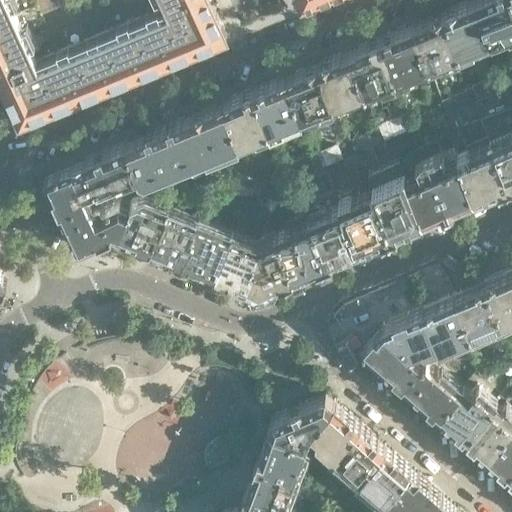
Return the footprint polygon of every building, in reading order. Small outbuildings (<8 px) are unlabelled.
[(0,0),(0,75),(20,118),(227,33),(212,0),(0,0)] [(491,34),(477,0),(464,0),(444,8),(462,53),(476,47),(474,41),(491,34)] [(511,32),(511,0),(477,0),(491,34),(509,27),(511,33),(511,32)] [(462,53),(444,8),(412,21),(428,60),(446,53),(448,59),(462,53)] [(428,60),(412,21),(381,34),(399,79),(413,73),(411,67),(428,60)] [(399,79),(381,34),(349,47),(365,86),(383,79),(385,84),(399,79)] [(365,86),(349,47),(317,60),(336,105),(350,99),(348,93),(365,86)] [(336,105),(317,60),(286,73),(302,112),(319,105),(322,110),(336,105)] [(302,112),(286,73),(254,86),(273,130),(287,125),(284,119),(302,112)] [(511,81),(507,73),(497,77),(501,86),(511,81)] [(273,130),(254,86),(223,99),(239,138),(256,131),(258,136),(273,130)] [(458,104),(455,96),(445,100),(448,108),(458,104)] [(442,121),(475,107),(472,98),(458,104),(448,108),(439,112),(442,121)] [(239,138),(223,99),(191,112),(207,151),(209,156),(223,151),(221,145),(239,138)] [(448,108),(445,100),(434,104),(438,113),(439,112),(448,108)] [(511,105),(511,103),(479,117),(490,142),(507,181),(511,178),(511,105)] [(207,151),(191,112),(160,125),(175,162),(180,160),(181,162),(207,151)] [(507,181),(490,142),(468,151),(467,146),(471,144),(463,124),(447,131),(457,156),(474,195),(475,195),(475,194),(482,191),(482,192),(484,191),(487,192),(491,191),(491,187),(496,185),(498,184),(498,185),(500,184),(500,183),(504,181),(504,182),(507,181)] [(176,164),(175,162),(160,125),(128,138),(140,169),(142,173),(148,175),(176,164)] [(140,169),(128,138),(72,161),(83,188),(85,187),(116,174),(118,178),(140,169)] [(474,195),(457,156),(444,162),(435,140),(422,146),(448,206),(450,205),(449,204),(456,201),(457,202),(474,195)] [(448,206),(422,146),(409,151),(419,173),(406,178),(423,217),(440,210),(440,209),(446,206),(446,207),(448,206)] [(92,203),(85,187),(83,188),(72,161),(45,172),(66,220),(94,207),(92,203)] [(325,172),(321,164),(310,168),(314,177),(325,172)] [(260,190),(254,176),(216,172),(222,188),(225,188),(240,189),(257,191),(257,192),(260,190)] [(423,217),(406,178),(403,172),(370,186),(390,231),(405,225),(408,226),(412,224),(413,221),(423,217)] [(141,194),(147,180),(145,178),(139,181),(133,195),(138,193),(141,194)] [(281,191),(277,183),(267,187),(269,196),(281,191)] [(203,197),(207,186),(196,185),(193,193),(203,197)] [(390,231),(370,186),(337,200),(338,202),(356,246),(367,241),(369,243),(374,241),(375,238),(390,231)] [(269,196),(267,187),(260,190),(257,192),(256,199),(269,196)] [(240,198),(240,189),(225,188),(224,196),(240,198)] [(256,199),(257,192),(257,191),(240,189),(240,198),(256,199)] [(165,204),(141,194),(138,193),(133,195),(128,208),(119,230),(136,237),(149,243),(165,204)] [(119,230),(128,208),(120,205),(117,197),(104,203),(102,198),(92,203),(94,207),(66,220),(78,245),(112,229),(113,228),(119,230)] [(356,246),(338,202),(327,207),(329,211),(323,213),(320,208),(306,214),(325,259),(339,253),(356,246)] [(182,256),(197,217),(165,204),(149,243),(150,243),(174,252),(181,254),(180,255),(182,256)] [(325,259),(306,214),(291,220),(294,226),(287,229),(286,225),(275,230),(277,233),(294,273),(295,272),(295,271),(302,268),(302,269),(311,265),(325,259)] [(214,269),(230,231),(197,217),(182,256),(183,256),(183,255),(190,258),(190,259),(214,269)] [(245,281),(258,247),(257,242),(256,241),(230,231),(214,269),(228,275),(237,279),(238,278),(245,281)] [(294,273),(277,233),(257,242),(258,247),(245,281),(244,282),(246,282),(255,286),(255,285),(258,287),(258,288),(259,288),(276,281),(275,279),(279,278),(279,279),(280,279),(294,273)] [(511,309),(511,265),(485,277),(501,314),(511,309)] [(501,314),(485,277),(454,291),(470,328),(501,314)] [(470,328),(454,291),(423,304),(438,339),(439,341),(470,328)] [(438,339),(423,304),(412,309),(409,310),(382,321),(382,322),(411,347),(422,342),(427,344),(438,339)] [(423,358),(411,347),(382,322),(363,343),(393,369),(403,377),(403,378),(405,379),(423,358)] [(485,363),(478,347),(469,351),(472,358),(476,367),(485,363)] [(426,355),(423,358),(405,379),(439,409),(461,385),(426,355)] [(476,367),(472,358),(465,357),(465,365),(472,371),(476,367)] [(465,432),(493,401),(495,398),(477,382),(470,390),(462,383),(461,385),(439,409),(465,432)] [(308,426),(334,397),(327,391),(326,390),(326,389),(325,390),(324,390),(324,391),(322,392),(317,394),(306,399),(306,398),(273,413),(273,412),(272,413),(271,415),(272,415),(271,419),(270,419),(268,424),(305,437),(309,427),(308,426)] [(333,451),(360,420),(349,410),(336,399),(334,397),(308,426),(309,427),(315,432),(315,436),(333,451)] [(486,450),(511,420),(511,405),(506,400),(500,407),(493,401),(465,432),(486,450)] [(358,473),(385,442),(360,420),(333,451),(358,473)] [(507,469),(511,463),(511,420),(486,450),(507,469)] [(293,469),(305,437),(268,424),(268,425),(266,432),(265,432),(256,456),(293,469)] [(226,451),(223,445),(220,439),(219,438),(218,437),(217,437),(215,439),(208,458),(209,460),(210,461),(211,461),(212,461),(225,455),(226,451)] [(358,473),(383,495),(411,464),(385,442),(358,473)] [(282,502),(293,469),(256,456),(248,480),(246,487),(245,487),(245,488),(282,502)] [(402,511),(403,511),(430,481),(411,464),(383,495),(388,500),(377,511),(395,511),(398,509),(402,511)] [(438,511),(451,499),(430,481),(403,511),(438,511)] [(282,511),(278,510),(282,502),(245,488),(240,501),(237,502),(238,503),(231,506),(230,506),(229,506),(232,511),(282,511)] [(465,511),(451,499),(438,511),(465,511)]
